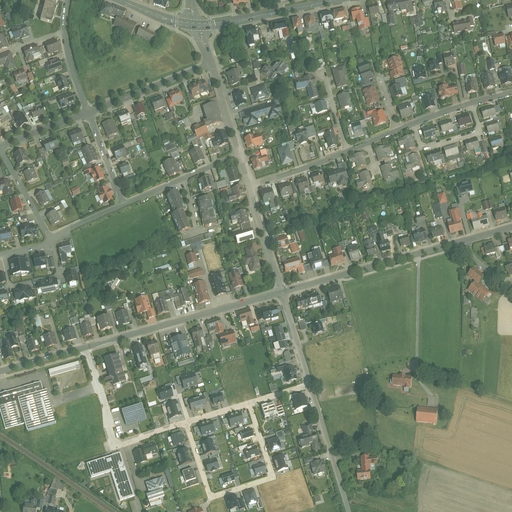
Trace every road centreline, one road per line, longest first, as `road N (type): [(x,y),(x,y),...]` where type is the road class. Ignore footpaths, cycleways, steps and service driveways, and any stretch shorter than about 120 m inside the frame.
road 1 (residential): [(0,372),(281,292)]
road 2 (residential): [(248,403),(268,479),(211,495),(186,422)]
road 3 (residential): [(281,292),(462,241)]
road 4 (residential): [(88,112),(211,65)]
road 5 (unclassified): [(310,385),(348,511)]
road 6 (residential): [(238,151),(123,204)]
